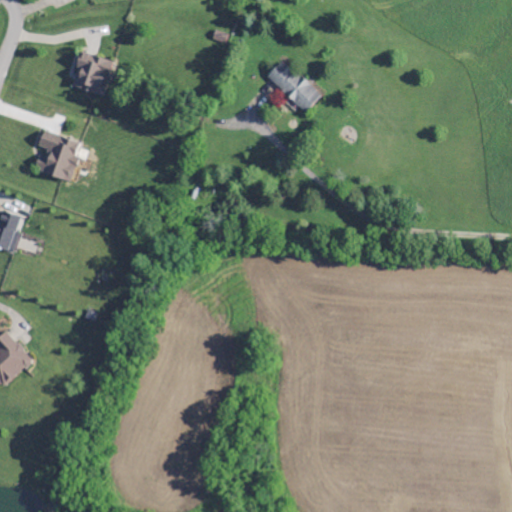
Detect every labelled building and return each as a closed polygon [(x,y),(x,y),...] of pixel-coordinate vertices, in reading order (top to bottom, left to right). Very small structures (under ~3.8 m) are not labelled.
[(72,88),(103,97),(112,64),(80,55),(72,88)] [(267,78),(304,116),(321,99),(283,62),(267,78)] [(78,146),(42,133),(37,149),(42,151),(35,173),(69,185),(77,162),(73,160),(78,146)] [(19,236),(14,235),(19,220),(0,214),(0,252),(12,256),(19,236)] [(0,391),(30,363),(4,334),(0,337),(0,391)]
